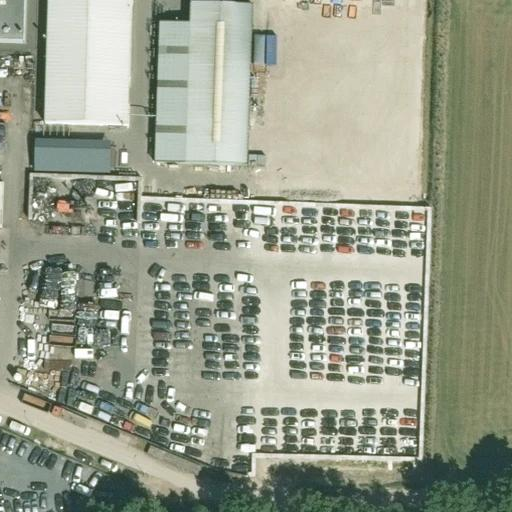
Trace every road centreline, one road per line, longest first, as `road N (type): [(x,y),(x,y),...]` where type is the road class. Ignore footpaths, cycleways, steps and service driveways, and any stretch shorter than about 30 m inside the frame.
road 1 (unclassified): [(282,506),(197,489),(0,404)]
road 2 (track): [(282,506),(511,491)]
